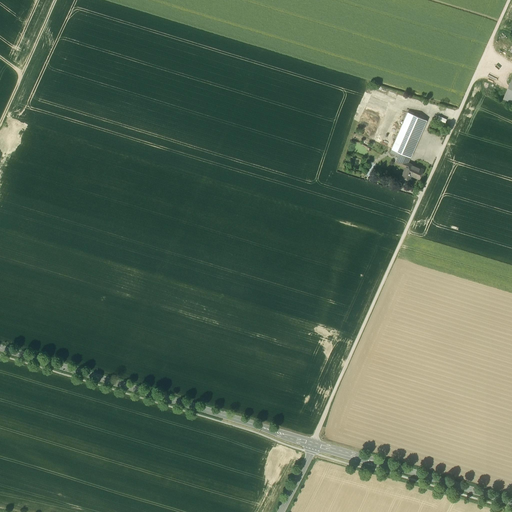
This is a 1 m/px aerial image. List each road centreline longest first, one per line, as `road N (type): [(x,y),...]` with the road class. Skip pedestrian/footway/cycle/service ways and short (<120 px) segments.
road 1 (tertiary): [(0,348),(313,446)]
road 2 (tertiary): [(313,446),(511,505)]
